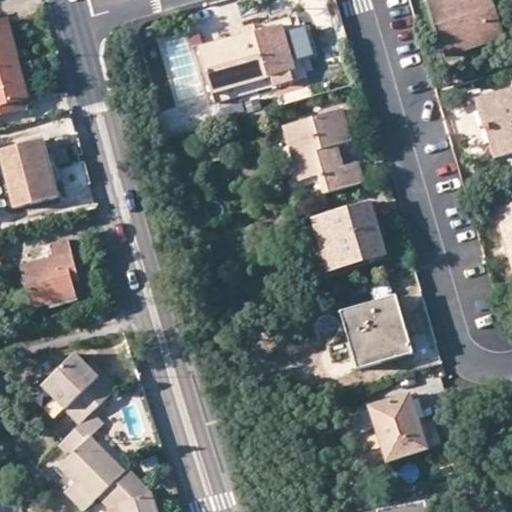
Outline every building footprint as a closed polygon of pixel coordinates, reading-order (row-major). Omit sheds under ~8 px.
[(428,0),(446,54),(504,36),(493,0),(428,0)] [(261,33),(246,37),(201,50),(217,104),(309,78),(304,62),(296,32),(292,17),(259,26),(261,33)] [(0,63),(20,58),(9,19),(0,20),(0,63)] [(244,31),(246,37),(261,33),(259,26),(244,31)] [(312,27),(296,32),(304,62),(321,57),(312,27)] [(30,99),(20,58),(0,63),(0,115),(20,110),(19,102),(30,99)] [(495,157),(511,152),(511,89),(476,100),(484,128),(486,128),(495,157)] [(342,108),(286,125),(301,180),(319,175),(325,194),(364,183),(359,162),(344,166),(337,144),(352,141),(342,108)] [(45,141),(3,151),(19,208),(59,197),(45,141)] [(211,161),(229,156),(225,144),(207,149),(211,161)] [(371,202),(315,219),(329,268),(385,252),(371,202)] [(511,241),(511,205),(497,210),(506,243),(511,241)] [(71,269),(78,267),(70,240),(51,246),(54,259),(22,267),(34,310),(79,297),(74,282),(71,269)] [(81,280),(78,267),(71,269),(74,282),(81,280)] [(398,297),(344,312),(359,368),(414,353),(398,297)] [(81,425),(94,413),(119,388),(105,375),(101,378),(92,369),(78,356),(45,388),(81,425)] [(105,375),(94,366),(92,369),(101,378),(105,375)] [(417,391),(411,393),(429,448),(443,443),(436,417),(427,420),(417,391)] [(429,448),(411,393),(370,405),(388,461),(429,448)] [(98,501),(102,496),(126,473),(93,438),(105,426),(94,413),(81,425),(60,446),(72,458),(57,472),(64,479),(59,483),(87,511),(98,501)] [(120,506),(121,511),(160,511),(154,494),(130,469),(126,473),(102,496),(114,508),(120,506)] [(109,511),(121,511),(120,506),(114,508),(102,496),(98,501),(110,511),(109,511)] [(429,511),(426,502),(378,511),(429,511)]
